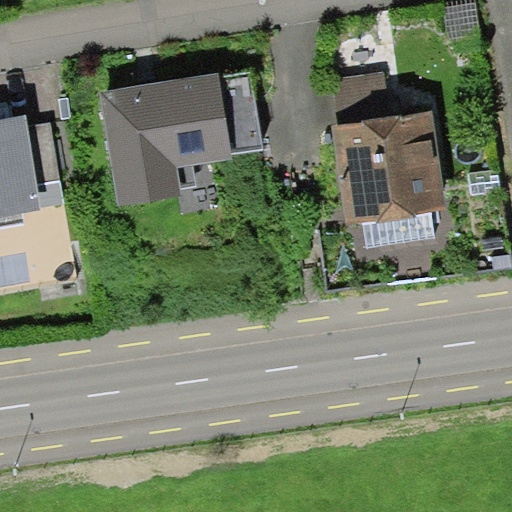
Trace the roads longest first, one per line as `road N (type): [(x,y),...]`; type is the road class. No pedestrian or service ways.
road 1 (secondary): [(511,329),(0,405)]
road 2 (residential): [(0,42),(241,0)]
